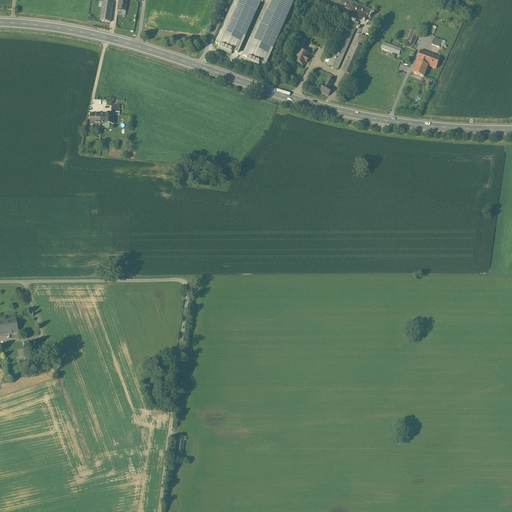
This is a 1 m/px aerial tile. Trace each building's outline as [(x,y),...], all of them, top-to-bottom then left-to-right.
[(127,0),(119,0),(118,10),(126,12),(127,0)] [(234,0),(215,44),(216,44),(221,46),(219,49),(232,55),(233,52),(238,54),(262,0),(267,0),(243,56),(248,58),(247,61),(259,67),(260,64),(265,66),(266,66),(295,0),(234,0)] [(374,11),(348,0),(324,0),(324,2),(369,21),(374,11)] [(113,4),(103,2),(102,10),(112,11),(113,4)] [(112,11),(102,10),(100,21),(110,23),(112,11)] [(348,19),(327,65),(338,70),(358,23),(348,19)] [(418,33),(412,31),(408,39),(415,42),(418,33)] [(367,39),(359,36),(355,45),(363,48),(367,39)] [(442,41),(434,38),(432,45),(440,48),(442,41)] [(308,43),(302,40),(298,49),(300,50),(304,52),(308,43)] [(401,49),(384,43),(381,48),(399,55),(401,49)] [(355,44),(342,72),(346,73),(337,92),(343,94),(347,84),(348,85),(352,76),(350,75),(363,48),(355,45),(355,44)] [(304,52),(300,50),(294,62),(304,66),(305,62),(306,63),(308,58),(307,58),(309,54),(304,52)] [(440,58),(421,51),(417,62),(428,66),(436,69),(440,58)] [(428,66),(417,62),(413,73),(424,77),(428,66)] [(328,79),(324,85),(323,85),(320,92),(328,97),(332,90),(330,88),(334,82),(328,79)] [(105,115),(91,115),(91,124),(91,123),(95,123),(95,124),(101,124),(101,123),(105,123),(105,115)] [(113,115),(105,115),(105,123),(105,124),(114,124),(114,120),(113,120),(113,115)] [(16,319),(7,321),(10,335),(19,333),(16,319)] [(7,321),(0,322),(0,336),(10,335),(7,321)] [(187,437),(180,436),(177,453),(185,454),(187,437)]
